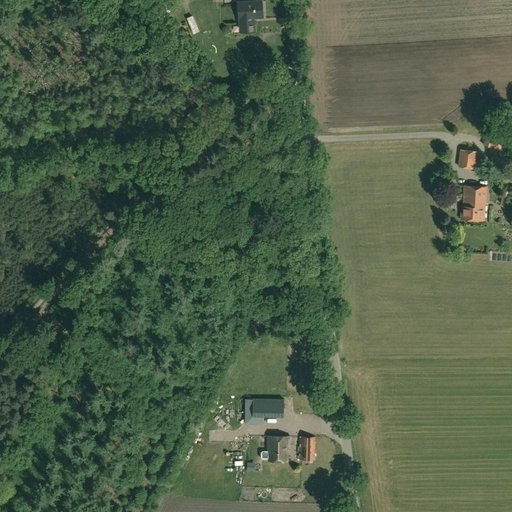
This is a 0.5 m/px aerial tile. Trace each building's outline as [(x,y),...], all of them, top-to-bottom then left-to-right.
[(238,19),(239,19),(240,32),(254,32),(254,18),(263,18),(262,2),(237,3),(238,19)] [(169,11),(163,3),(148,17),(155,24),(169,11)] [(197,19),(191,22),(198,38),(205,36),(197,19)] [(490,124),(484,145),(501,150),(507,129),(490,124)] [(459,167),(475,169),(477,152),(461,150),(459,167)] [(487,187),(464,185),(464,206),(462,206),(461,219),(485,221),(485,206),(486,206),(487,187)] [(509,185),(500,185),(500,198),(510,198),(509,185)] [(284,399),(253,398),(253,416),(284,417),(284,399)] [(300,435),(300,458),(314,458),(314,435),(300,435)] [(270,450),(270,451),(262,451),(261,453),(260,458),(262,460),(270,460),(270,461),(287,461),(287,450),(289,450),(289,437),(268,436),(268,450),(270,450)]
